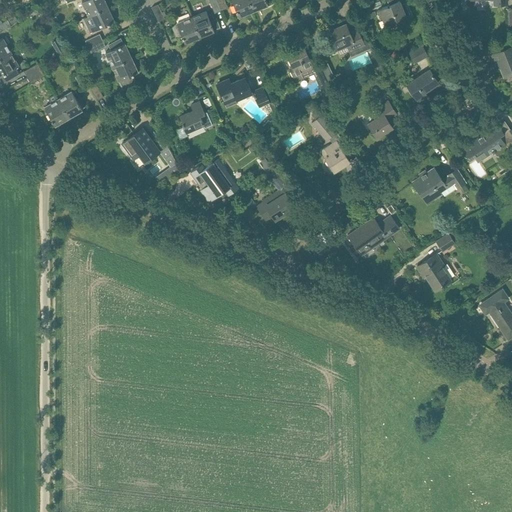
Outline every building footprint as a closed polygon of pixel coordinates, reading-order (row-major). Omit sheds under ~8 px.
[(84,0),(82,1),(88,15),(107,7),(104,0),(84,0)] [(221,10),(216,0),(209,0),(215,13),(221,10)] [(216,0),(221,10),(228,8),(224,0),(216,0)] [(231,0),(239,16),(254,10),(249,0),(231,0)] [(266,0),(249,0),(254,10),(268,4),(266,0)] [(386,0),(381,2),(383,8),(378,9),(386,28),(399,23),(398,20),(410,15),(405,3),(401,5),(399,1),(396,2),(394,0),(386,0)] [(152,7),(158,22),(165,19),(158,4),(152,7)] [(107,7),(88,15),(82,18),(89,33),(114,21),(107,7)] [(192,17),(200,37),(214,31),(214,30),(220,27),(219,26),(220,26),(216,18),(214,19),(212,12),(211,12),(211,13),(208,15),(206,11),(192,17)] [(184,43),(200,37),(192,17),(177,23),(172,27),(176,37),(182,36),(184,43)] [(7,20),(2,23),(0,24),(0,32),(11,26),(7,20)] [(337,48),(347,44),(351,55),(369,47),(363,33),(359,34),(358,30),(350,33),(346,24),(330,31),(337,48)] [(88,47),(102,40),(100,34),(85,40),(88,47)] [(0,58),(11,52),(3,38),(0,39),(0,58)] [(58,39),(53,42),(60,55),(66,52),(58,39)] [(106,46),(102,40),(88,47),(91,53),(106,46)] [(405,42),(386,51),(391,62),(409,52),(405,42)] [(112,66),(131,57),(124,43),(105,52),(112,66)] [(473,44),(464,47),(466,54),(476,51),(473,44)] [(310,74),(308,70),(313,68),(303,46),(287,53),(293,67),(290,68),(295,81),(310,74)] [(427,56),(422,46),(410,52),(415,62),(427,56)] [(511,46),(489,55),(494,67),(496,66),(497,68),(500,67),(504,76),(511,73),(511,46)] [(11,52),(0,58),(0,75),(0,76),(1,76),(4,82),(19,74),(16,68),(19,66),(11,52)] [(137,80),(134,74),(138,72),(131,57),(112,66),(123,89),(137,80)] [(370,66),(372,71),(382,66),(380,62),(370,66)] [(27,77),(41,69),(38,63),(24,71),(27,77)] [(270,79),(265,68),(259,71),(264,82),(270,79)] [(45,75),(41,69),(27,77),(31,83),(45,75)] [(418,101),(426,96),(424,92),(438,82),(429,69),(407,84),(418,101)] [(333,93),(322,71),(317,73),(325,92),(322,93),(324,97),(333,93)] [(83,90),(89,87),(81,73),(75,76),(83,90)] [(216,84),(225,104),(252,93),(245,77),(231,83),(229,79),(216,84)] [(95,83),(89,87),(97,101),(103,97),(95,83)] [(262,88),(253,92),(257,101),(261,105),(268,102),(262,88)] [(58,99),(69,117),(82,109),(72,91),(58,99)] [(58,99),(56,94),(48,99),(51,103),(44,107),(55,125),(69,117),(58,99)] [(203,101),(206,108),(212,106),(209,98),(203,101)] [(183,122),(182,123),(186,132),(203,124),(204,128),(212,125),(207,112),(204,113),(199,101),(191,105),(193,110),(180,116),(183,122)] [(378,117),(368,123),(371,129),(377,137),(392,127),(387,119),(389,117),(390,118),(396,114),(391,105),(388,101),(379,107),(373,110),(378,117)] [(326,159),(334,171),(349,162),(339,145),(344,141),(322,113),(311,122),(317,129),(320,127),(333,143),(330,145),(328,145),(320,150),(320,152),(324,158),(326,159)] [(469,144),(462,149),(467,157),(468,157),(471,161),(475,158),(477,161),(478,163),(478,162),(487,156),(487,157),(492,154),(493,153),(495,156),(498,156),(503,153),(504,150),(507,151),(511,147),(511,128),(510,129),(508,126),(504,120),(498,125),(469,144)] [(133,159),(139,154),(145,162),(160,151),(143,128),(122,143),(133,159)] [(228,137),(231,144),(238,142),(235,134),(228,137)] [(243,141),(245,146),(253,142),(250,137),(243,141)] [(198,167),(190,173),(199,184),(202,182),(205,187),(201,191),(209,202),(225,191),(228,196),(239,188),(218,159),(213,163),(212,162),(206,167),(203,163),(198,167)] [(174,164),(168,168),(174,176),(180,171),(174,164)] [(420,177),(413,181),(418,190),(423,197),(427,203),(440,194),(439,192),(441,191),(443,192),(447,190),(445,188),(453,183),(457,188),(459,186),(464,183),(465,182),(462,177),(456,169),(448,174),(449,176),(442,180),(434,167),(427,172),(420,177)] [(290,183),(277,168),(268,176),(279,190),(262,201),(263,202),(257,206),(266,219),(272,215),(275,219),(294,207),(290,200),(298,195),(290,183)] [(245,191),(240,195),(249,207),(254,203),(245,191)] [(369,245),(380,237),(382,240),(399,228),(392,218),(380,226),(373,217),(348,235),(359,251),(365,247),(366,248),(369,245)] [(454,243),(448,234),(437,241),(442,250),(454,243)] [(444,265),(436,254),(417,266),(423,276),(425,274),(435,290),(450,280),(441,266),(444,265)] [(489,310),(508,338),(511,335),(511,315),(502,302),(507,298),(502,290),(480,305),(485,313),(489,310)] [(453,403),(447,400),(442,412),(448,415),(453,403)] [(464,402),(456,423),(472,430),(475,422),(476,422),(481,409),(464,402)]
